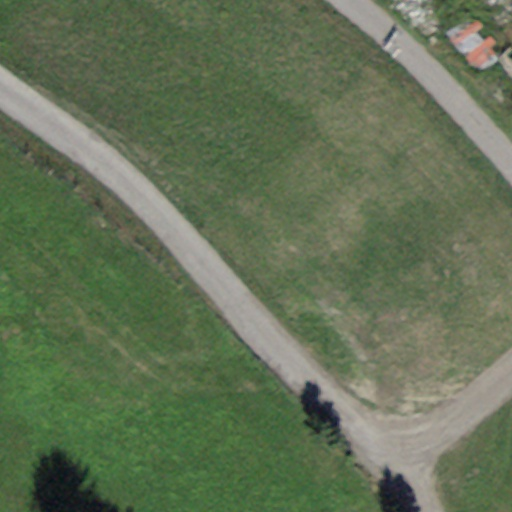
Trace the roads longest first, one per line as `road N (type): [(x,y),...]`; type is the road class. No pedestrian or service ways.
road 1 (unclassified): [(511,371),(393,471),(123,172),(0,79)]
road 2 (unclassified): [(352,0),(420,59),(511,164)]
